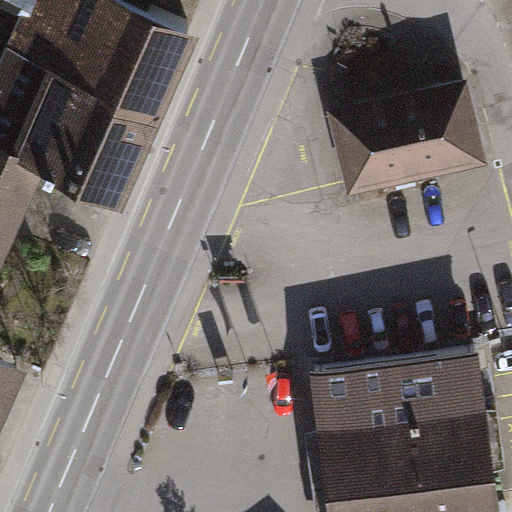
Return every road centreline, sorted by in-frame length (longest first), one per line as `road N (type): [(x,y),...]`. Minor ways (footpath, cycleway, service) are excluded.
road 1 (secondary): [(266,0),(52,511)]
road 2 (residential): [(511,132),(482,38),(437,0)]
